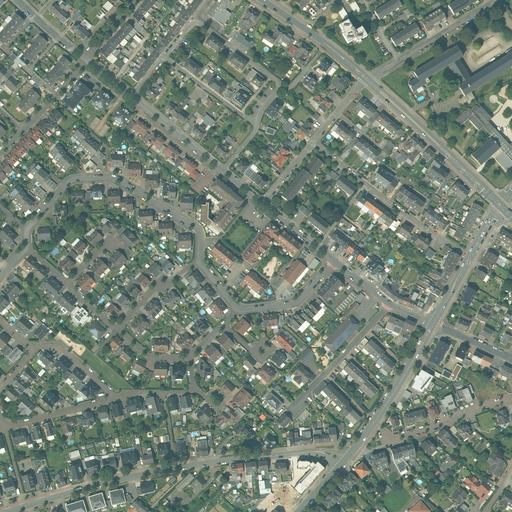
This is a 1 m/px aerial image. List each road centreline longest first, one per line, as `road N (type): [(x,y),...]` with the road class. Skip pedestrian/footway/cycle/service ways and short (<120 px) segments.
road 1 (tertiary): [(7,511),(106,482),(226,460),(317,451),(342,464)]
road 2 (residential): [(25,229),(69,182),(113,176),(195,227),(199,259)]
road 3 (secondary): [(499,204),(367,79)]
road 4 (secondary): [(342,464),(432,323)]
road 5 (residential): [(313,142),(446,242)]
road 6 (residential): [(367,79),(489,6)]
road 7 (residential): [(389,305),(297,406)]
road 8 (secondary): [(432,323),(499,204)]
road 9 (residential): [(382,441),(511,399)]
road 10 (secondary): [(367,79),(262,0)]
road 11 (residential): [(0,413),(3,428),(114,396)]
